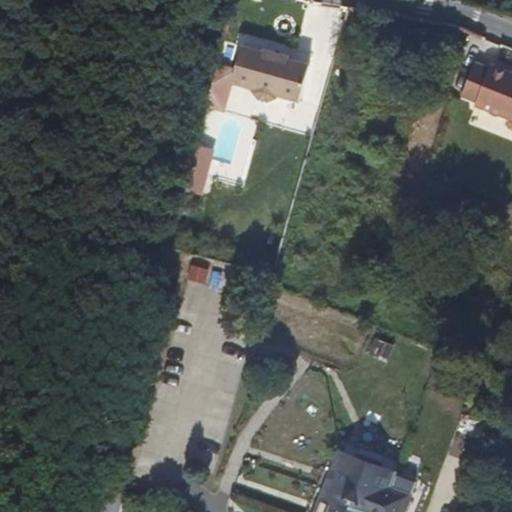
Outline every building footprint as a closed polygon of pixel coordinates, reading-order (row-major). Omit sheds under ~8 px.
[(80,0),(27,0),(27,11),(79,13),(80,0)] [(263,54),(241,48),(232,82),(253,88),(252,91),(258,99),(266,101),(275,98),(276,95),(297,102),(303,82),(303,64),(284,59),(285,57),(264,51),(263,54)] [(511,114),(511,68),(494,61),(491,65),(477,60),(463,91),(478,97),(477,101),(511,114)] [(193,264),(189,280),(208,285),(212,269),(193,264)] [(393,482),(394,477),(340,455),(316,511),(402,511),(411,490),(393,482)]
